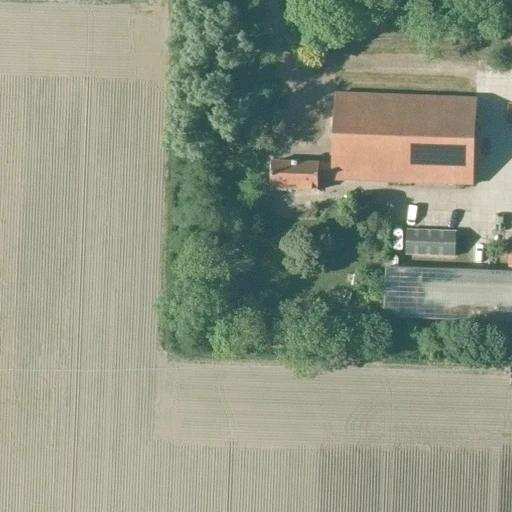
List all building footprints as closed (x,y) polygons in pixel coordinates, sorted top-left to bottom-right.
[(444,63),(444,73),(481,75),(481,65),(444,63)] [(472,187),(475,98),(336,93),(332,163),(272,160),(272,191),(318,193),(318,182),(472,187)] [(406,256),(455,258),(457,232),(407,230),(406,256)] [(480,260),(481,238),(465,238),(464,259),(480,260)] [(373,304),(384,304),(384,263),(373,263),(373,304)] [(511,322),(511,272),(386,268),(384,319),(511,322)]
